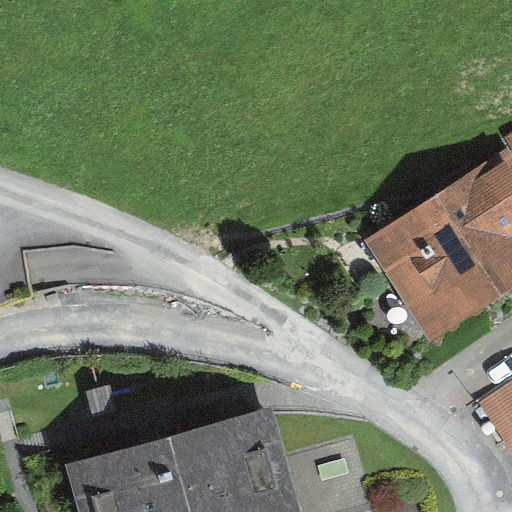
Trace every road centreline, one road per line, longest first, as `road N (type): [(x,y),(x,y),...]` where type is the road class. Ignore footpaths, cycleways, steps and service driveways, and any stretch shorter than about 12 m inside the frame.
road 1 (unclassified): [(329,373),(297,337),(165,251),(0,187)]
road 2 (residential): [(329,373),(167,332),(103,327),(0,340)]
road 3 (residential): [(488,511),(462,456),(329,373)]
